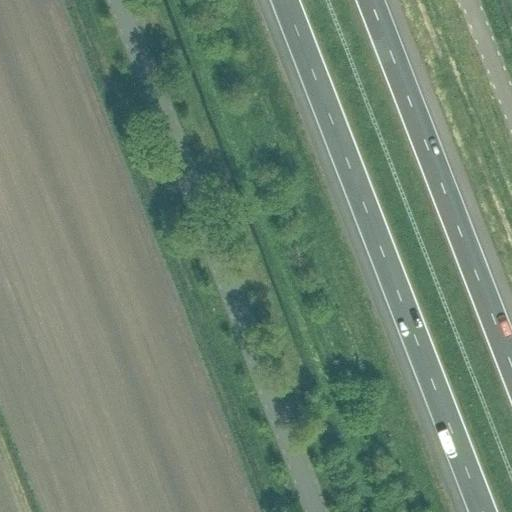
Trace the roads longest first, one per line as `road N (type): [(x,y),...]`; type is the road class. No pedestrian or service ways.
road 1 (tertiary): [(318,511),(119,0)]
road 2 (motorway): [(286,0),(483,511)]
road 3 (motorway): [(511,366),(370,0)]
